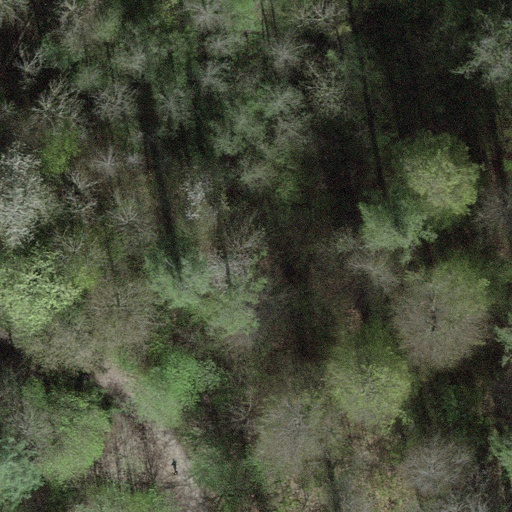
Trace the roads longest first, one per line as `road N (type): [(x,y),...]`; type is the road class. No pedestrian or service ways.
road 1 (track): [(178,511),(165,460),(89,395),(0,357)]
road 2 (track): [(0,460),(165,460)]
